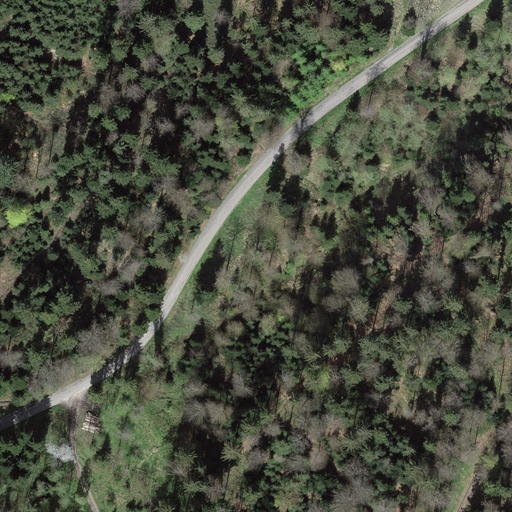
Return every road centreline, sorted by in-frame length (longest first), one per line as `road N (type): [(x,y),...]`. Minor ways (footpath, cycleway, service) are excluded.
road 1 (unclassified): [(0,425),(78,389),(127,355),(226,206),(270,156),(342,92),(474,0)]
road 2 (track): [(95,511),(74,449),(78,389)]
